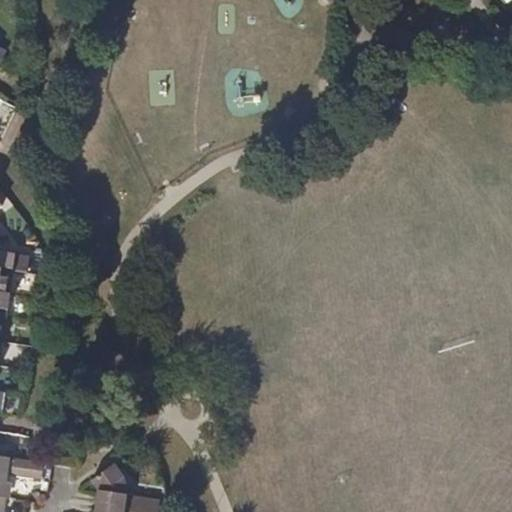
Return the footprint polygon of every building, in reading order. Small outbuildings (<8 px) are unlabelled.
[(0,268),(15,270),(28,272),(31,256),(0,250),(0,208),(4,205),(0,201),(0,268)] [(15,270),(0,268),(0,292),(11,294),(15,270)] [(8,319),(11,294),(0,292),(0,317),(4,318),(8,319)] [(28,461),(0,456),(0,497),(6,499),(10,475),(42,480),(45,463),(28,461)] [(100,492),(97,507),(131,511),(160,511),(162,500),(129,494),(130,489),(128,481),(116,465),(93,482),(99,488),(100,492)] [(0,497),(0,511),(6,511),(9,499),(6,499),(0,497)]
